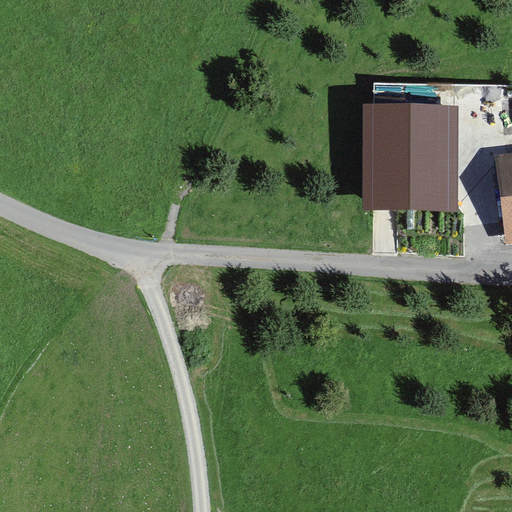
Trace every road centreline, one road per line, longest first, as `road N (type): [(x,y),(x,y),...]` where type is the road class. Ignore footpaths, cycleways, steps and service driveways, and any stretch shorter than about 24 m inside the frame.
road 1 (residential): [(0,203),(88,240),(151,255),(511,279)]
road 2 (track): [(151,255),(201,511)]
